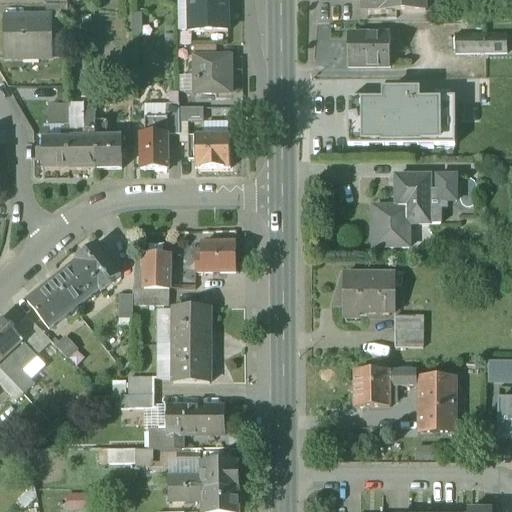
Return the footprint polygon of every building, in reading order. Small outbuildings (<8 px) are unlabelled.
[(190,0),(190,35),(228,34),(227,0),(190,0)] [(359,0),(358,2),(363,6),(363,9),(365,12),(425,12),(425,1),(444,1),(444,0),(359,0)] [(68,19),(68,7),(45,7),(45,19),(50,19),(68,19)] [(50,61),(50,19),(45,19),(4,19),(4,61),(50,61)] [(506,36),(454,37),(455,56),(507,56),(506,36)] [(390,37),(348,37),(348,69),(389,69),(390,37)] [(217,48),(194,48),(194,59),(195,59),(217,59),(217,48)] [(217,59),(195,59),(195,95),(230,95),(230,60),(217,59)] [(384,101),(347,101),(347,150),(455,150),(455,101),(418,101),(418,94),(384,94),(384,101)] [(179,111),(179,106),(166,107),(166,120),(167,120),(167,137),(168,137),(179,137),(179,125),(179,115),(179,111)] [(69,107),(48,107),(48,125),(69,125),(69,107)] [(84,107),(69,107),(69,125),(69,126),(69,132),(69,141),(84,141),(84,134),(84,107)] [(95,107),(84,107),(84,134),(95,134),(95,124),(95,107)] [(203,125),(203,110),(179,111),(179,115),(179,125),(203,125)] [(166,120),(144,120),(144,137),(167,137),(167,120),(166,120)] [(95,124),(95,134),(95,141),(106,141),(106,124),(95,124)] [(58,142),(49,142),(49,137),(43,137),(43,172),(69,171),(69,141),(61,142),(58,142)] [(168,137),(167,137),(144,137),(140,137),(140,172),(168,172),(168,137)] [(229,138),(193,138),(194,163),(193,163),(194,171),(230,170),(229,138)] [(84,141),(69,141),(69,171),(95,171),(95,141),(84,141)] [(106,141),(95,141),(95,171),(121,171),(121,141),(106,141)] [(430,178),(395,178),(395,196),(405,196),(405,227),(409,227),(430,227),(430,226),(440,226),(441,210),(440,210),(440,209),(430,209),(430,193),(430,178)] [(456,178),(436,178),(436,192),(430,193),(430,209),(440,209),(440,210),(441,210),(446,210),(446,204),(456,204),(456,178)] [(395,196),(395,209),(373,209),(373,250),(409,250),(409,227),(405,227),(405,196),(395,196)] [(236,275),(236,245),(201,245),(201,257),(195,257),(196,275),(201,275),(201,276),(236,275)] [(78,265),(27,305),(49,332),(99,292),(100,293),(121,277),(97,247),(77,263),(78,265)] [(145,258),(134,257),(134,292),(144,292),(145,258)] [(169,258),(145,258),(144,292),(169,292),(169,282),(169,259),(169,258)] [(395,277),(343,277),(343,314),(394,314),(395,314),(395,277)] [(134,292),(133,292),(133,308),(169,308),(169,292),(144,292),(134,292)] [(132,298),(119,298),(119,320),(132,320),(132,298)] [(210,310),(173,310),(173,348),(210,348),(210,310)] [(51,344),(27,318),(12,333),(23,346),(35,359),(51,344)] [(414,320),(395,320),(395,332),(423,332),(423,319),(414,319),(414,320)] [(0,365),(21,346),(22,347),(23,346),(12,333),(0,320),(0,365)] [(423,332),(395,332),(395,350),(423,350),(423,332)] [(21,346),(0,365),(0,372),(8,381),(23,397),(33,388),(19,374),(35,359),(23,346),(22,347),(21,346)] [(210,348),(173,348),(173,385),(210,385),(210,348)] [(488,384),(511,384),(511,364),(488,364),(488,384)] [(416,372),(389,373),(389,389),(415,389),(416,381),(416,372)] [(389,373),(354,374),(354,410),(390,410),(389,389),(389,373)] [(154,380),(129,381),(129,398),(154,397),(154,380)] [(23,397),(8,381),(0,388),(16,404),(23,397)] [(454,382),(420,381),(420,389),(420,434),(453,434),(454,382)] [(154,397),(129,398),(129,411),(154,410),(154,397)] [(511,402),(498,402),(498,442),(511,441),(511,402)] [(224,409),(158,411),(159,452),(182,452),(182,438),(224,437),(224,409)] [(133,466),(133,452),(109,452),(109,467),(133,466)] [(238,464),(202,465),(202,480),(202,491),(238,491),(238,464)] [(202,480),(168,480),(168,491),(202,491),(202,480)] [(202,491),(168,491),(168,503),(202,503),(202,491)] [(237,511),(238,491),(202,491),(202,503),(201,511),(237,511)]
